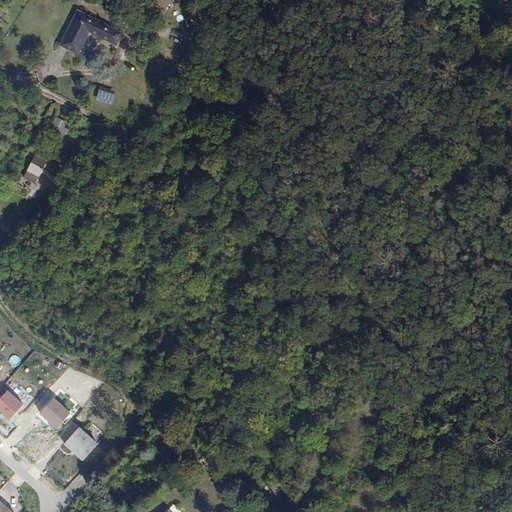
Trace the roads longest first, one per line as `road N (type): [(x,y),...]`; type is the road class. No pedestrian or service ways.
road 1 (track): [(0,287),(42,344),(117,377),(139,407),(122,449),(61,511)]
road 2 (track): [(0,71),(153,142)]
